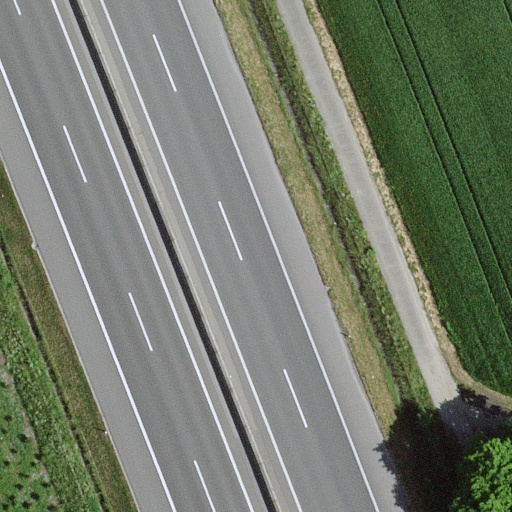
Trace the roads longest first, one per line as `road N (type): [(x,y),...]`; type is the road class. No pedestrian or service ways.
road 1 (motorway): [(14,0),(214,511)]
road 2 (motorway): [(339,511),(141,0)]
road 3 (unclassified): [(511,433),(470,424),(442,385),(288,0)]
